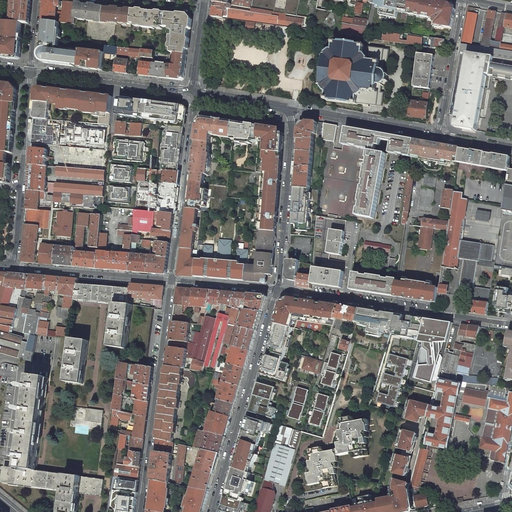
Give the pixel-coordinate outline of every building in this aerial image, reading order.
[(77,3),(65,2),(64,12),(57,11),(57,6),(61,6),(61,1),(48,0),(44,0),(44,3),(43,20),(44,20),(60,22),(74,24),(75,18),(77,3)] [(252,0),(233,0),(232,5),(251,8),(252,0)] [(307,0),(299,0),(297,16),(305,17),(307,0)] [(396,18),(397,11),(408,13),(410,0),(371,0),(371,2),(371,4),(376,5),(380,6),(379,15),(396,18)] [(404,33),(445,40),(450,41),(455,9),(451,3),(434,0),(410,0),(408,13),(404,33)] [(231,5),(214,2),(214,6),(212,17),(223,18),(225,7),(231,8),(231,5)] [(84,19),(103,21),(105,6),(95,5),(77,3),(75,18),(84,19)] [(364,4),(357,3),(356,11),(355,13),(362,14),(364,4)] [(31,6),(13,5),(12,22),(24,23),(30,24),(31,6)] [(103,21),(122,23),(132,24),(133,9),(105,6),(103,21)] [(231,8),(225,7),(223,18),(227,19),(227,18),(303,28),(304,19),(285,17),(284,17),(231,8)] [(192,21),(187,15),(153,12),(152,12),(151,11),(150,11),(149,12),(149,11),(133,9),(132,24),(143,25),(142,28),(155,29),(155,27),(166,28),(166,31),(177,32),(176,35),(174,35),(172,53),(177,54),(187,55),(192,21)] [(496,12),(488,11),(482,46),(500,49),(503,34),(505,26),(507,14),(502,13),(497,40),(491,39),(496,12)] [(477,15),(469,13),(464,42),(471,44),(477,15)] [(368,20),(354,18),(354,19),(353,25),(366,27),(368,20)] [(59,47),(60,41),(61,29),(59,29),(60,22),(44,20),(41,55),(41,56),(42,58),(44,60),(44,61),(46,61),(47,62),(52,62),(52,64),(61,65),(62,64),(80,66),(81,51),(63,49),(63,51),(58,51),(58,47),(59,47)] [(255,23),(247,21),(246,30),(254,31),(255,23)] [(0,57),(11,59),(11,57),(18,57),(21,55),(24,23),(12,22),(7,22),(6,24),(5,25),(4,41),(0,40),(0,57)] [(445,40),(404,33),(391,31),(384,30),(383,40),(436,48),(438,49),(444,49),(445,40)] [(511,35),(503,34),(500,49),(511,50),(511,35)] [(365,45),(334,41),(333,44),(334,45),(333,49),(332,49),(332,50),(331,50),(327,53),(327,54),(326,54),(321,86),(323,87),(326,91),(326,92),(326,93),(327,93),(327,97),(326,97),(326,101),(358,105),(358,103),(382,107),(384,93),(381,92),(382,86),(384,86),(383,85),(384,84),(385,84),(386,83),(387,82),(388,83),(388,81),(387,80),(388,79),(388,78),(388,76),(389,76),(389,74),(388,74),(387,73),(386,72),(385,71),(386,70),(384,69),(385,63),(388,64),(390,50),(365,46),(365,45)] [(482,46),(462,43),(461,46),(465,47),(465,53),(468,53),(490,57),(494,57),(511,59),(511,50),(500,49),(482,46)] [(105,53),(117,54),(118,47),(116,47),(106,46),(105,53)] [(117,54),(130,56),(131,49),(129,49),(118,47),(117,54)] [(130,56),(142,57),(142,50),(131,49),(130,56)] [(79,68),(103,71),(104,60),(105,53),(81,50),(81,51),(80,66),(79,68)] [(142,57),(154,58),(154,51),(142,50),(142,57)] [(490,57),(468,53),(456,116),(454,127),(463,128),(463,129),(469,130),(474,131),(474,130),(477,131),(487,75),(511,79),(511,59),(494,57),(490,57)] [(184,79),(187,55),(177,54),(175,66),(170,65),(169,72),(169,79),(182,80),(184,79)] [(435,56),(418,54),(414,87),(430,89),(435,56)] [(129,61),(117,59),(115,72),(128,74),(128,72),(129,61)] [(153,64),(141,62),(140,75),(151,77),(153,64)] [(170,65),(153,63),(153,64),(151,77),(169,79),(169,72),(170,65)] [(13,84),(0,82),(0,98),(1,98),(0,107),(0,182),(10,183),(12,165),(6,164),(7,153),(13,153),(18,90),(13,84)] [(71,107),(76,107),(81,108),(80,110),(88,111),(87,113),(94,114),(93,115),(99,116),(98,124),(109,125),(113,97),(90,94),(90,96),(85,96),(86,94),(70,92),(70,94),(66,93),(66,91),(51,89),(50,91),(47,91),(47,89),(40,88),(37,90),(36,102),(50,104),(50,101),(54,101),(54,103),(54,104),(55,104),(56,105),(61,105),(60,109),(63,110),(64,108),(71,109),(71,107)] [(133,100),(119,98),(118,110),(132,111),(133,100)] [(145,105),(145,101),(133,100),(132,111),(143,112),(143,105),(145,105)] [(168,120),(167,121),(171,122),(170,122),(172,122),(172,127),(183,128),(185,128),(186,123),(186,122),(185,121),(186,114),(187,113),(187,112),(187,110),(187,109),(187,108),(186,107),(185,106),(184,106),(153,102),(152,102),(152,103),(150,103),(150,102),(145,101),(145,105),(143,105),(143,112),(144,112),(143,118),(146,118),(146,119),(159,120),(159,119),(168,120)] [(426,103),(408,101),(408,106),(406,105),(405,110),(407,110),(406,116),(426,119),(428,103),(426,103)] [(34,119),(48,120),(49,120),(50,104),(36,102),(34,119)] [(132,111),(118,110),(118,116),(143,118),(144,112),(143,112),(132,111)] [(199,117),(191,183),(203,184),(205,184),(206,175),(208,175),(209,170),(208,170),(208,165),(207,164),(208,161),(209,161),(209,158),(210,158),(211,154),(209,154),(210,150),(209,150),(210,143),(211,144),(212,133),(218,134),(218,136),(222,136),(222,134),(233,136),(234,122),(199,117)] [(126,135),(127,123),(117,122),(116,134),(126,135)] [(233,136),(233,138),(238,138),(238,143),(242,143),(242,142),(248,142),(248,144),(252,144),(252,140),(258,140),(258,139),(259,126),(234,122),(233,136)] [(299,129),(298,144),(297,152),(298,152),(313,153),(315,135),(323,136),(324,123),(308,122),(299,129)] [(132,123),(131,136),(142,137),(143,124),(139,124),(132,123)] [(337,126),(324,123),(323,136),(323,140),(335,142),(337,126)] [(266,140),(264,168),(262,168),(261,173),(265,173),(280,174),(282,156),(279,156),(280,153),(282,154),(284,135),(280,130),(275,129),(259,126),(258,139),(266,140)] [(165,171),(178,172),(179,165),(180,165),(182,153),(184,136),(182,135),(183,128),(172,127),(168,127),(167,133),(166,133),(165,138),(162,158),(162,163),(163,163),(162,170),(165,171)] [(415,140),(346,127),(343,143),(369,148),(369,151),(370,151),(358,216),(374,219),(386,154),(375,152),(376,145),(380,146),(381,139),(392,141),(390,152),(412,156),(412,154),(415,140)] [(114,153),(113,159),(124,160),(127,160),(127,161),(143,162),(143,155),(141,155),(142,149),(144,149),(145,142),(129,141),(126,141),(126,140),(117,140),(115,140),(115,145),(116,146),(115,153),(114,153)] [(426,160),(443,163),(443,162),(452,164),(453,161),(458,162),(460,149),(461,148),(453,147),(453,148),(450,148),(450,146),(443,145),(442,147),(439,146),(439,144),(432,143),(432,145),(429,144),(429,142),(422,141),(421,143),(418,142),(418,141),(415,140),(412,154),(412,156),(411,157),(418,158),(426,159),(426,160)] [(54,167),(106,171),(108,150),(95,149),(70,147),(68,163),(54,162),(54,167)] [(30,165),(46,166),(46,161),(49,161),(49,157),(47,157),(47,150),(32,148),(30,165)] [(458,162),(509,171),(509,169),(511,157),(494,154),(493,155),(486,153),(472,150),(472,151),(460,149),(458,162)] [(310,190),(313,153),(298,152),(297,152),(297,160),(294,188),(302,189),(310,190)] [(54,167),(50,166),(46,166),(30,165),(29,176),(28,190),(104,197),(106,171),(54,167)] [(111,168),(110,181),(131,183),(132,170),(131,170),(132,167),(113,165),(112,168),(111,168)] [(146,169),(139,168),(138,173),(137,181),(144,182),(146,169)] [(511,169),(509,169),(509,171),(504,205),(503,211),(511,212),(511,169)] [(178,172),(165,171),(164,183),(170,184),(174,184),(178,185),(179,172),(178,172)] [(414,172),(410,171),(403,224),(405,225),(409,212),(414,172)] [(265,180),(262,213),(260,212),(259,223),(261,223),(261,230),(276,231),(280,174),(265,173),(265,180)] [(436,177),(423,175),(418,210),(432,212),(436,177)] [(455,180),(448,179),(446,189),(454,190),(455,180)] [(169,196),(170,184),(164,183),(144,182),(137,181),(135,210),(155,212),(174,214),(175,205),(147,201),(148,190),(153,190),(153,188),(154,188),(154,185),(157,186),(156,195),(169,196)] [(203,184),(191,183),(187,208),(197,210),(200,210),(200,206),(206,207),(208,190),(203,189),(203,184)] [(109,198),(109,202),(128,204),(128,200),(129,200),(131,188),(110,186),(108,198),(109,198)] [(302,189),(294,188),(292,209),(296,210),(295,213),(292,213),(291,224),(298,224),(297,231),(310,232),(313,193),(310,193),(310,190),(302,189)] [(446,189),(445,189),(442,208),(444,208),(451,209),(454,192),(454,190),(446,189)] [(102,215),(103,207),(104,197),(28,190),(27,209),(52,211),(61,212),(79,213),(102,215)] [(491,290),(474,287),(476,275),(477,265),(478,262),(480,262),(480,259),(492,261),(495,246),(462,241),(468,199),(463,198),(463,193),(454,192),(451,209),(450,216),(449,222),(448,230),(440,281),(443,282),(445,267),(458,269),(460,259),(464,260),(460,291),(471,292),(476,298),(476,301),(489,303),(491,290)] [(197,210),(187,208),(182,248),(193,249),(195,232),(197,232),(198,225),(196,225),(197,210)] [(27,209),(22,262),(36,263),(39,231),(42,231),(42,229),(50,229),(52,211),(27,209)] [(138,231),(152,232),(153,229),(154,219),(155,212),(135,210),(134,217),(133,231),(138,231)] [(42,229),(42,231),(39,231),(36,263),(47,264),(55,265),(57,247),(58,243),(61,212),(52,211),(50,229),(42,229)] [(58,243),(64,243),(63,247),(57,247),(55,265),(75,267),(76,248),(70,248),(70,244),(77,244),(79,213),(61,212),(58,243)] [(164,230),(153,229),(152,232),(152,236),(171,239),(174,214),(155,212),(154,219),(160,220),(159,227),(165,228),(164,230)] [(76,248),(75,267),(98,269),(101,233),(102,215),(79,213),(77,244),(76,248)] [(108,234),(101,233),(98,269),(121,271),(129,271),(132,243),(133,234),(133,231),(134,217),(131,217),(130,226),(119,225),(118,235),(125,235),(124,249),(127,249),(126,254),(113,253),(113,251),(109,251),(109,252),(103,252),(104,248),(106,248),(108,234)] [(347,220),(333,218),(332,230),(333,230),(329,254),(342,255),(343,244),(345,244),(345,240),(344,240),(347,220)] [(449,222),(419,218),(418,226),(422,227),(434,228),(448,230),(449,222)] [(422,227),(419,249),(427,250),(428,248),(431,248),(432,239),(429,238),(430,233),(433,234),(434,228),(422,227)] [(257,253),(274,254),(276,231),(261,230),(260,230),(259,242),(258,241),(257,253)] [(132,243),(136,243),(140,244),(141,237),(137,236),(138,231),(133,231),(133,234),(132,243)] [(239,279),(246,280),(247,265),(248,250),(237,249),(235,261),(230,261),(232,240),(219,239),(218,258),(212,257),(214,246),(205,245),(203,259),(197,259),(195,276),(212,278),(212,277),(217,277),(217,278),(238,280),(239,279)] [(143,240),(143,244),(143,247),(147,248),(151,248),(151,241),(143,240)] [(381,244),(365,241),(364,248),(380,251),(380,250),(390,252),(391,246),(381,244)] [(160,256),(150,256),(148,273),(166,274),(170,243),(158,242),(156,252),(160,253),(160,256)] [(135,254),(136,243),(132,243),(129,271),(148,273),(150,256),(151,248),(147,248),(146,255),(135,254)] [(197,259),(197,250),(193,249),(182,248),(179,276),(195,277),(195,276),(197,259)] [(272,274),(274,254),(257,253),(256,262),(258,262),(257,266),(247,265),(246,280),(246,281),(262,283),(262,274),(271,275),(272,274)] [(358,267),(357,274),(393,280),(396,259),(389,258),(387,271),(358,267)] [(479,265),(494,268),(494,266),(495,262),(492,261),(480,259),(480,262),(479,265)] [(290,260),(288,260),(287,274),(288,274),(288,276),(290,279),(298,280),(299,274),(300,261),(290,260)] [(511,269),(502,267),(501,275),(511,276),(511,269)] [(344,273),(314,269),(313,273),(313,276),(312,284),(342,288),(344,273)] [(10,273),(0,272),(0,281),(3,281),(8,282),(10,273)] [(28,275),(10,273),(8,282),(6,287),(11,288),(24,290),(28,291),(31,275),(28,275)] [(313,276),(299,274),(298,280),(298,282),(297,287),(311,289),(312,284),(313,276)] [(357,274),(354,274),(351,290),(395,296),(397,282),(397,280),(393,280),(357,274)] [(48,277),(31,275),(28,291),(32,292),(32,289),(38,290),(46,291),(48,277)] [(58,278),(48,277),(46,291),(44,303),(50,304),(52,296),(49,296),(50,292),(55,292),(55,290),(57,291),(59,291),(61,278),(58,278)] [(79,279),(61,278),(59,291),(61,291),(61,295),(67,296),(66,298),(65,308),(73,310),(75,300),(78,284),(79,280),(79,279)] [(413,296),(419,297),(419,300),(424,301),(424,298),(427,299),(427,301),(437,303),(438,293),(439,288),(432,287),(433,284),(404,279),(404,283),(399,282),(397,282),(395,296),(397,297),(404,298),(404,295),(408,296),(407,298),(412,299),(413,296)] [(106,287),(78,284),(75,300),(104,303),(116,304),(127,305),(128,298),(130,289),(106,287)] [(165,287),(131,284),(130,289),(128,298),(155,300),(154,305),(162,306),(165,287)] [(438,293),(446,294),(447,286),(440,285),(439,288),(438,293)] [(11,288),(6,287),(1,305),(8,307),(12,291),(10,290),(11,288)] [(509,289),(497,287),(494,305),(499,306),(498,312),(511,314),(511,295),(511,296),(511,293),(511,292),(509,292),(509,289)] [(195,289),(177,288),(175,305),(183,306),(192,307),(195,289)] [(212,291),(195,289),(192,307),(196,307),(196,313),(199,313),(200,307),(207,308),(209,304),(212,291)] [(46,291),(38,290),(36,304),(37,304),(37,310),(36,316),(41,317),(44,303),(46,291)] [(223,292),(212,291),(209,304),(211,304),(220,306),(221,303),(223,292)] [(237,293),(223,292),(221,303),(227,305),(233,306),(237,293)] [(237,293),(233,306),(233,308),(240,310),(240,307),(243,308),(244,306),(248,306),(249,294),(237,293)] [(29,294),(27,294),(26,298),(23,313),(28,314),(36,316),(37,310),(30,309),(33,300),(34,296),(29,296),(29,294)] [(263,312),(267,297),(266,296),(249,294),(248,306),(253,308),(252,309),(263,312)] [(66,298),(60,297),(57,315),(64,317),(62,327),(70,329),(73,310),(65,308),(66,298)] [(282,301),(275,323),(292,328),(294,328),(297,320),(334,325),(336,318),(340,306),(287,298),(282,301)] [(489,303),(476,301),(474,313),(487,315),(488,305),(489,303)] [(50,304),(44,303),(41,317),(38,335),(41,335),(43,335),(46,336),(49,336),(52,336),(55,337),(58,337),(61,338),(68,338),(70,329),(62,327),(57,327),(57,332),(49,331),(50,323),(47,323),(48,318),(51,304),(50,304)] [(127,305),(116,304),(110,347),(126,349),(132,305),(127,305)] [(8,307),(1,305),(0,309),(0,315),(15,319),(18,309),(8,307)] [(183,306),(175,305),(173,322),(190,324),(191,316),(191,315),(182,314),(183,306)] [(362,309),(340,306),(336,318),(348,320),(348,319),(358,320),(359,319),(362,309)] [(240,310),(233,308),(231,313),(230,319),(235,321),(237,321),(240,310)] [(257,331),(263,312),(252,309),(252,311),(246,310),(245,311),(240,328),(257,331)] [(363,341),(381,346),(381,344),(388,346),(392,334),(397,314),(383,312),(383,314),(372,312),(371,312),(369,312),(369,310),(362,309),(359,319),(358,320),(356,328),(355,332),(352,340),(362,343),(363,341)] [(225,311),(219,310),(218,313),(217,319),(203,372),(215,373),(223,343),(228,325),(230,319),(231,313),(225,311)] [(195,317),(191,316),(190,324),(191,324),(192,324),(203,325),(205,316),(206,313),(203,312),(202,316),(201,316),(200,321),(195,320),(195,317)] [(36,316),(28,314),(24,334),(32,335),(38,336),(38,335),(41,317),(36,316)] [(419,339),(425,319),(409,316),(407,322),(403,321),(404,315),(397,314),(392,334),(400,336),(400,338),(410,340),(410,338),(414,339),(415,338),(419,339)] [(15,319),(0,315),(0,330),(10,333),(11,327),(13,327),(15,319)] [(209,317),(205,316),(203,325),(202,328),(201,332),(198,343),(194,358),(193,362),(191,370),(203,372),(217,319),(209,317)] [(441,321),(429,319),(423,340),(423,348),(422,348),(413,378),(428,382),(432,381),(437,365),(436,354),(440,355),(446,332),(441,331),(441,321)] [(423,340),(429,319),(425,319),(419,339),(423,340)] [(190,324),(173,322),(170,341),(188,342),(191,324),(190,324)] [(271,339),(288,343),(290,335),(292,328),(275,323),(271,339)] [(481,327),(461,324),(458,335),(463,336),(478,338),(481,327)] [(234,326),(228,325),(223,343),(229,345),(234,326)] [(257,331),(240,328),(234,347),(235,347),(251,352),(257,331)] [(10,333),(0,330),(0,352),(19,358),(33,362),(33,361),(34,355),(35,349),(37,341),(38,336),(32,335),(29,343),(23,341),(24,337),(10,333)] [(88,341),(72,339),(67,382),(83,384),(88,341)] [(272,357),(283,360),(286,347),(288,343),(271,339),(269,345),(272,346),(275,347),(272,357)] [(348,341),(343,340),(340,349),(349,351),(352,342),(348,341)] [(188,342),(170,341),(170,347),(187,349),(186,357),(194,358),(198,343),(195,343),(188,342)] [(461,342),(456,341),(456,344),(464,346),(463,351),(474,354),(476,345),(464,343),(461,342)] [(187,349),(170,347),(167,366),(183,369),(185,369),(185,364),(186,357),(187,349)] [(251,352),(235,347),(233,352),(230,351),(229,355),(232,355),(230,364),(246,369),(251,352)] [(453,355),(449,354),(449,350),(449,349),(446,349),(439,375),(456,379),(457,372),(469,375),(471,367),(458,364),(460,357),(453,355)] [(471,367),(474,354),(463,351),(456,350),(455,352),(454,352),(453,355),(460,357),(458,364),(471,367)] [(335,380),(337,373),(336,373),(337,369),(338,369),(340,362),(342,355),(332,352),(330,361),(329,363),(325,362),(324,365),(325,366),(324,369),(323,369),(322,374),(323,374),(320,383),(323,384),(324,383),(325,384),(325,385),(332,387),(334,380),(335,380)] [(409,360),(391,354),(388,364),(397,367),(395,373),(396,373),(395,377),(385,374),(382,383),(393,386),(392,390),(390,389),(389,395),(379,393),(377,402),(395,407),(409,360)] [(260,373),(284,380),(289,365),(283,363),(282,362),(283,360),(272,357),(269,356),(266,355),(260,373)] [(298,367),(309,371),(312,359),(301,356),(298,367)] [(309,371),(319,374),(323,362),(312,359),(309,371)] [(190,365),(185,364),(185,369),(188,369),(191,370),(193,362),(191,361),(190,365)] [(146,366),(119,362),(117,378),(126,380),(127,373),(138,375),(137,383),(151,387),(154,368),(146,366)] [(246,369),(230,364),(228,369),(225,368),(224,372),(227,373),(226,377),(224,382),(241,387),(246,369)] [(175,426),(178,408),(181,408),(182,402),(178,402),(181,385),(184,386),(184,380),(181,379),(183,369),(167,366),(157,439),(173,443),(175,432),(178,432),(178,427),(175,426)] [(469,375),(457,372),(456,379),(456,380),(467,383),(469,375)] [(226,377),(215,373),(213,379),(224,382),(226,377)] [(33,375),(31,375),(30,383),(27,383),(25,383),(25,387),(26,387),(30,388),(27,407),(24,407),(23,407),(22,408),(22,411),(27,411),(24,430),(20,429),(19,433),(20,433),(24,433),(22,454),(17,453),(17,454),(16,457),(21,458),(20,461),(19,469),(36,471),(48,378),(45,377),(42,377),(39,376),(36,376),(33,375)] [(126,380),(117,378),(115,394),(123,396),(126,397),(128,397),(129,394),(124,393),(126,384),(128,384),(127,385),(133,387),(134,382),(126,380)] [(224,382),(213,379),(212,384),(219,386),(220,386),(223,387),(224,382)] [(462,384),(440,380),(438,392),(435,407),(431,406),(429,412),(428,417),(433,418),(430,433),(429,433),(427,445),(449,449),(451,438),(455,419),(455,417),(456,415),(459,396),(460,396),(461,392),(462,388),(462,384)] [(241,387),(224,382),(223,387),(220,386),(219,386),(218,390),(222,391),(219,400),(220,400),(235,405),(241,387)] [(151,387),(137,383),(135,399),(137,399),(149,402),(151,387)] [(254,395),(271,400),(275,388),(257,383),(254,395)] [(511,428),(511,392),(510,392),(509,397),(505,396),(507,388),(497,386),(490,385),(489,392),(486,391),(487,385),(467,383),(466,389),(462,388),(461,392),(465,393),(463,403),(486,408),(488,398),(491,398),(483,437),(483,439),(481,448),(492,450),(490,458),(492,461),(504,463),(506,455),(508,444),(509,444),(511,428)] [(306,401),(307,397),(307,396),(306,396),(307,394),(308,394),(309,390),(298,387),(296,394),(294,401),(304,404),(305,405),(306,403),(305,403),(305,401),(306,401)] [(123,396),(115,394),(113,409),(121,411),(123,396)] [(328,404),(328,402),(327,402),(328,400),(329,400),(330,397),(319,394),(317,401),(318,401),(315,408),(325,411),(326,411),(326,409),(325,409),(326,407),(327,407),(328,404)] [(271,400),(254,395),(249,411),(273,418),(276,409),(269,407),(271,400)] [(149,402),(137,399),(137,403),(135,415),(138,415),(147,417),(149,402)] [(235,405),(220,400),(219,405),(212,403),(211,407),(218,409),(217,413),(232,417),(235,405)] [(419,419),(421,418),(422,416),(428,417),(429,412),(431,406),(407,400),(403,418),(419,422),(419,419)] [(302,413),(304,410),(303,410),(303,408),(304,408),(305,406),(303,406),(294,403),(292,410),(291,410),(289,417),(300,420),(301,417),(300,416),(300,414),(301,415),(302,413)] [(121,411),(113,409),(110,429),(117,430),(119,418),(135,421),(135,418),(137,419),(138,415),(135,415),(121,411)] [(104,412),(91,410),(90,419),(102,421),(104,412)] [(323,420),(324,417),(323,416),(324,414),(325,415),(325,413),(324,413),(315,410),(313,417),(312,417),(310,424),(321,427),(322,424),(321,423),(321,421),(322,422),(323,420)] [(212,418),(209,429),(211,429),(210,433),(226,437),(232,417),(217,413),(214,412),(212,416),(214,416),(214,419),(212,418)] [(147,417),(138,415),(137,419),(135,433),(122,430),(121,434),(127,436),(132,437),(144,440),(147,417)] [(243,431),(241,439),(257,445),(258,445),(260,437),(267,439),(271,424),(247,417),(243,431)] [(323,485),(324,488),(340,485),(338,474),(336,474),(335,468),(339,468),(337,456),(352,453),(353,455),(354,455),(355,458),(369,456),(367,444),(368,444),(367,438),(369,438),(367,432),(369,432),(368,426),(370,426),(368,420),(356,422),(355,420),(353,420),(353,417),(339,420),(342,431),(340,432),(341,437),(339,438),(341,443),(339,444),(340,450),(324,453),(324,450),(322,451),(322,447),(308,450),(310,461),(309,462),(310,467),(305,468),(306,474),(307,474),(308,479),(307,480),(308,486),(321,483),(321,485),(323,485)] [(293,429),(281,425),(274,450),(269,468),(265,479),(269,480),(286,486),(302,432),(293,429)] [(205,431),(199,430),(194,448),(200,449),(205,431)] [(402,450),(400,456),(394,454),(391,465),(393,465),(391,472),(406,476),(411,460),(411,459),(410,458),(408,458),(409,452),(411,452),(412,452),(413,452),(413,451),(418,435),(402,431),(400,437),(399,437),(396,448),(402,450)] [(210,433),(209,432),(204,450),(221,454),(226,437),(210,433)] [(144,440),(132,437),(130,451),(143,453),(144,440)] [(173,443),(157,439),(157,446),(156,452),(173,454),(174,443),(173,443)] [(254,454),(257,445),(241,439),(235,459),(237,459),(235,464),(234,464),(233,467),(247,472),(248,472),(250,467),(253,467),(255,460),(258,455),(254,454)] [(187,446),(179,444),(178,455),(177,464),(184,466),(187,446)] [(429,448),(420,446),(411,484),(409,489),(413,489),(418,490),(429,448)] [(125,449),(119,448),(118,453),(132,456),(132,459),(128,458),(127,466),(141,468),(143,453),(130,451),(125,449)] [(221,454),(204,450),(198,470),(215,475),(216,469),(215,469),(218,459),(219,459),(221,454)] [(173,454),(156,452),(152,480),(165,482),(169,483),(173,454)] [(20,461),(4,459),(4,461),(3,463),(3,467),(4,467),(19,469),(20,461)] [(184,466),(177,464),(174,484),(175,484),(182,486),(183,479),(185,466),(184,466)] [(19,469),(4,467),(2,483),(63,491),(66,475),(36,471),(19,469)] [(252,481),(244,479),(247,472),(233,467),(232,468),(233,468),(231,473),(229,480),(224,497),(240,501),(242,493),(245,494),(246,493),(248,493),(252,481)] [(215,475),(198,470),(193,488),(195,488),(210,491),(211,486),(211,485),(210,485),(213,475),(214,475),(215,475)] [(82,477),(66,475),(63,491),(60,511),(77,511),(80,493),(82,477)] [(88,478),(82,477),(80,493),(85,494),(99,495),(102,496),(104,480),(100,479),(88,478)] [(121,478),(114,477),(112,490),(118,491),(119,491),(121,478)] [(139,481),(130,479),(129,484),(124,483),(123,492),(129,492),(137,493),(139,481)] [(270,511),(276,495),(273,482),(269,481),(269,480),(265,479),(255,511),(270,511)] [(381,511),(409,511),(409,509),(416,507),(414,497),(413,489),(409,489),(411,484),(394,479),(393,484),(394,487),(392,487),(394,497),(380,500),(380,501),(381,511)] [(148,511),(155,511),(164,511),(165,506),(167,506),(168,499),(169,489),(168,489),(169,483),(165,482),(152,480),(148,511)] [(188,511),(187,511),(203,511),(210,491),(195,488),(193,495),(191,494),(189,494),(187,502),(188,502),(186,508),(190,510),(188,511)] [(427,494),(414,497),(416,507),(417,508),(424,507),(425,507),(427,506),(428,506),(429,505),(427,494)] [(353,507),(354,511),(381,511),(380,501),(373,503),(371,502),(370,500),(372,500),(371,495),(359,498),(360,502),(361,502),(362,503),(360,505),(358,504),(356,506),(353,507)] [(240,501),(224,497),(220,510),(227,511),(234,511),(235,509),(243,511),(246,503),(240,501)]
